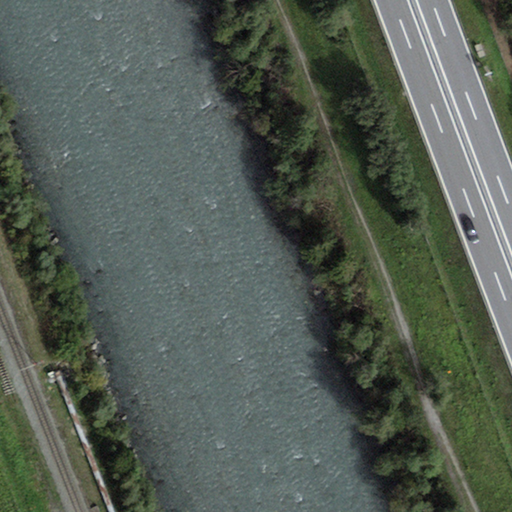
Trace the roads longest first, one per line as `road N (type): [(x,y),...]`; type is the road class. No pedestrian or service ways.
road 1 (trunk): [(392,0),(511,314)]
road 2 (trunk): [(511,210),(431,0)]
